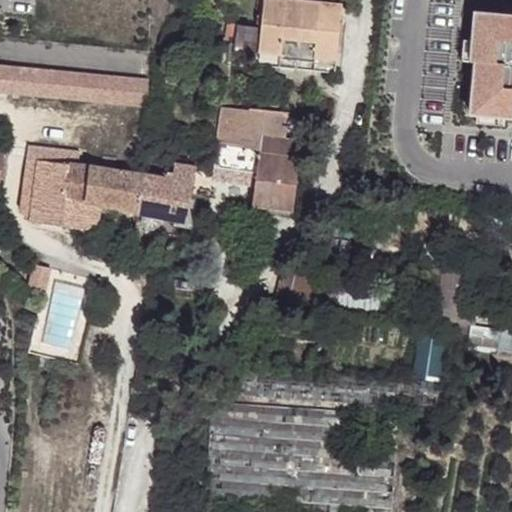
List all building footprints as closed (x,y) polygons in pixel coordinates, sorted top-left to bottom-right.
[(258,54),(258,66),(335,73),(342,3),(306,0),(263,0),(261,27),(237,24),(235,41),(234,53),(251,54),(258,54)] [(511,16),(477,13),(474,40),(472,60),(476,61),(470,113),(477,114),(505,116),(511,117),(511,16)] [(237,24),(227,23),(225,39),(235,41),(237,24)] [(472,60),(474,40),(464,39),(462,60),(472,60)] [(0,93),(148,108),(148,80),(0,66),(0,93)] [(223,107),(219,142),(245,145),(245,148),(258,149),(259,152),(299,157),(302,141),(280,138),(284,112),(249,108),(249,110),(223,107)] [(505,116),(477,114),(476,123),(504,125),(505,116)] [(254,186),(252,205),(268,208),(269,201),(293,203),(299,157),(259,152),(216,146),(214,165),(213,174),(213,178),(249,183),(248,185),(254,186)] [(99,206),(136,211),(136,213),(143,215),(161,218),(187,223),(192,198),(196,171),(197,169),(174,165),(173,172),(167,171),(166,180),(141,176),(90,169),(76,167),(64,166),(66,152),(27,147),(22,187),(34,188),(30,221),(30,222),(82,229),(95,231),(99,206)] [(66,152),(64,166),(76,167),(77,154),(66,152)] [(213,174),(196,171),(192,198),(209,201),(213,178),(213,174)] [(34,188),(22,187),(19,206),(30,221),(34,188)] [(269,201),(268,208),(292,210),(293,203),(269,201)] [(159,226),(161,218),(143,215),(141,223),(145,229),(153,231),(159,226)] [(48,268),(30,264),(25,289),(43,293),(48,268)] [(412,380),(409,402),(436,406),(448,329),(420,324),(412,380)] [(409,402),(412,380),(227,367),(224,395),(409,407),(409,402)] [(354,412),(212,402),(205,511),(392,511),(397,446),(352,443),(354,412)]
